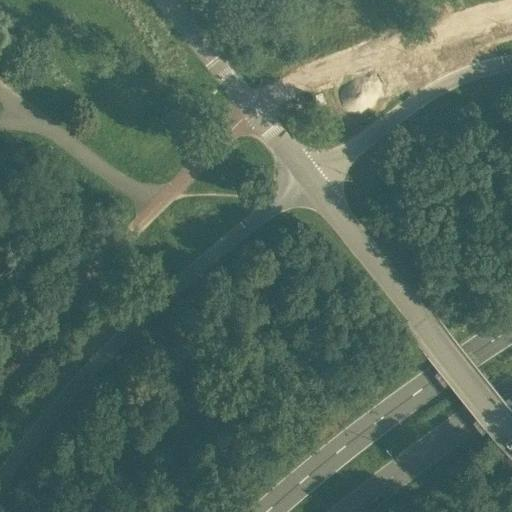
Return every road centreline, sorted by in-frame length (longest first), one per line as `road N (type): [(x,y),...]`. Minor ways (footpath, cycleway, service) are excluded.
road 1 (secondary): [(310,178),(151,306),(81,377),(0,479)]
road 2 (unclassified): [(250,110),(153,209),(0,90)]
road 3 (tertiary): [(511,434),(310,178)]
road 4 (secondary): [(511,327),(425,383),(270,511)]
road 5 (secondary): [(511,62),(436,88),(310,178)]
road 6 (secondary): [(349,511),(511,385)]
road 7 (tertiary): [(250,110),(164,0)]
